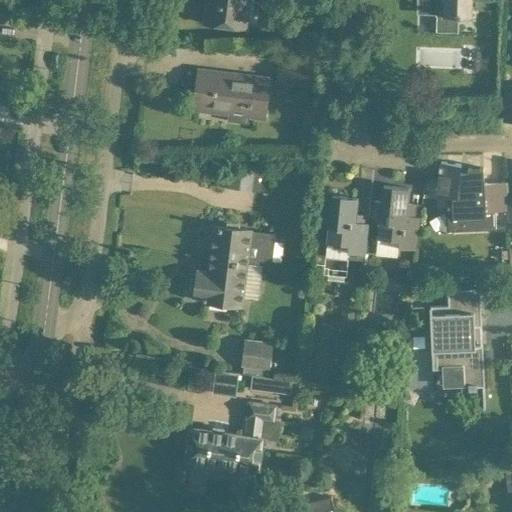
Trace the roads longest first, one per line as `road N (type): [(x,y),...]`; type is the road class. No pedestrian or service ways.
road 1 (unclassified): [(31,315),(79,294),(120,0)]
road 2 (tertiary): [(31,315),(76,0)]
road 3 (unclassified): [(334,147),(511,144)]
road 4 (tertiary): [(8,511),(23,368)]
